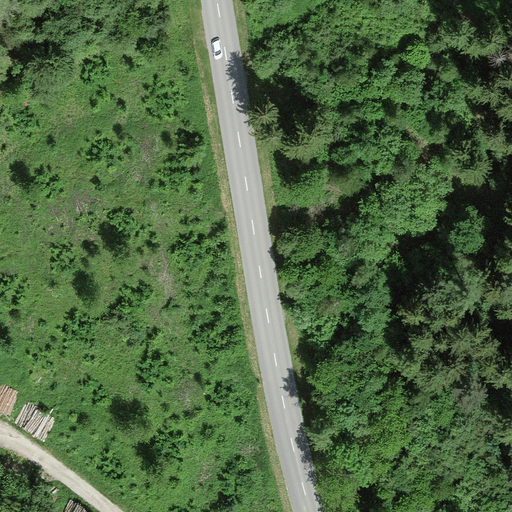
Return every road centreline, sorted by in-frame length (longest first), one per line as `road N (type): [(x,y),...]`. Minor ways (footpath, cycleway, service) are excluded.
road 1 (unclassified): [(216,0),(310,511)]
road 2 (track): [(114,511),(0,433)]
